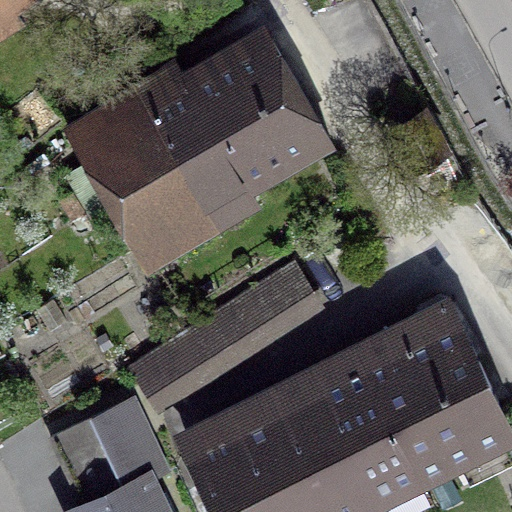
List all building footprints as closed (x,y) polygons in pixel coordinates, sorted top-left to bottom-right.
[(137,84),(69,124),(136,238),(322,128),(270,39),(151,109),(137,84)] [(418,114),(396,127),(419,167),(442,154),(418,114)] [(314,293),(297,265),(131,364),(148,392),(314,293)] [(428,332),(359,366),(306,392),(265,412),(222,433),(193,448),(224,511),(327,511),(511,422),(485,370),(452,302),(421,317),(428,332)] [(67,504),(69,511),(139,511),(127,480),(152,470),(126,407),(84,424),(109,487),(67,504)]
